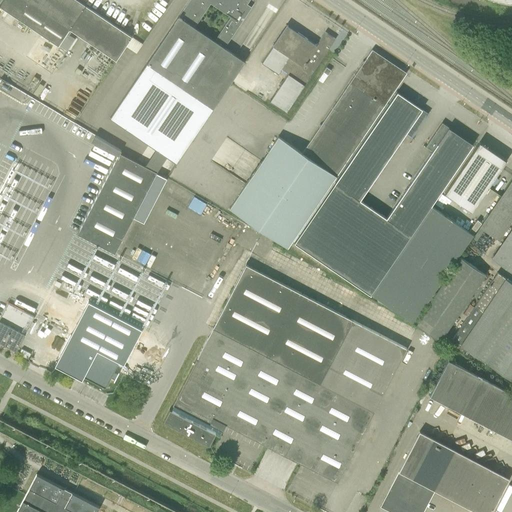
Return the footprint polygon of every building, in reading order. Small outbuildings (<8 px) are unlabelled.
[(72,25),(34,0),(3,0),(0,5),(0,6),(66,51),(77,35),(97,48),(79,74),(97,87),(115,60),(116,60),(132,36),(85,5),(72,25)] [(34,0),(72,25),(85,5),(77,0),(34,0)] [(189,0),(111,115),(177,160),(245,61),(224,47),(249,10),(245,7),(249,0),(189,0)] [(287,26),(273,46),(289,57),(281,69),(304,85),(335,39),(325,32),(316,45),(287,26)] [(287,248),(305,222),(407,73),(372,49),(302,153),(278,136),(230,208),(287,248)] [(319,259),(360,199),(405,133),(412,138),(429,113),(397,92),(294,243),(319,259)] [(473,144),(442,122),(425,147),(432,151),(386,217),(360,199),(319,259),(371,295),(372,294),(413,322),(473,234),(431,206),(473,144)] [(120,153),(121,151),(96,135),(92,141),(118,156),(120,153)] [(479,142),(445,193),(472,211),(506,160),(479,142)] [(156,172),(120,153),(118,156),(78,234),(114,253),(156,172)] [(163,191),(188,206),(194,196),(169,181),(163,191)] [(511,269),(511,205),(506,215),(504,214),(492,234),(499,238),(488,255),(511,269)] [(415,324),(440,341),(485,274),(460,257),(415,324)] [(245,264),(212,328),(194,363),(172,404),(173,405),(171,410),(169,409),(163,421),(209,445),(215,433),(219,435),(222,430),(226,424),(319,472),(337,481),(362,432),(373,411),(406,348),(352,320),(245,264)] [(511,282),(497,272),(452,339),(511,379),(511,282)] [(124,364),(142,328),(88,300),(54,365),(82,379),(83,377),(105,388),(111,377),(114,379),(113,381),(114,381),(119,372),(118,371),(117,373),(114,371),(119,361),(124,364)] [(0,322),(0,343),(16,352),(25,335),(0,322)] [(511,439),(511,393),(448,360),(429,396),(511,439)] [(420,431),(380,506),(391,511),(422,511),(435,489),(478,511),(490,511),(508,478),(420,431)] [(96,511),(100,506),(36,474),(16,511),(96,511)]
